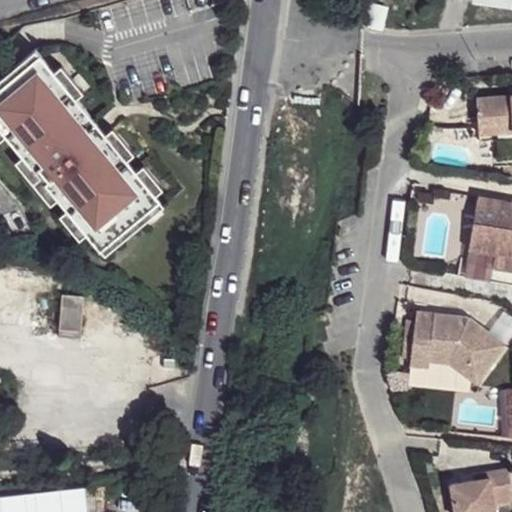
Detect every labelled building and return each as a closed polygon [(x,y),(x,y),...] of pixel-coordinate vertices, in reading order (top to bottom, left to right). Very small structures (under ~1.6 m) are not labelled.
[(88,234),(105,256),(165,207),(156,197),(136,173),(127,162),(106,136),(77,101),(54,73),(37,52),(0,81),(0,127),(7,137),(24,157),(59,200),(68,210),(88,234)] [(62,67),(54,73),(77,101),(85,94),(62,67)] [(511,97),(476,100),(477,127),(511,124),(511,97)] [(511,124),(477,127),(478,137),(511,134),(511,124)] [(114,129),(106,136),(127,162),(135,156),(114,129)] [(24,157),(16,163),(51,206),(59,200),(24,157)] [(144,166),(136,173),(156,197),(164,191),(144,166)] [(511,203),(476,197),(467,249),(494,254),(511,257),(511,203)] [(68,210),(60,217),(80,241),(88,234),(68,210)] [(511,257),(494,254),(492,267),(511,270),(511,257)] [(58,293),(54,337),(76,339),(81,294),(58,293)] [(417,313),(409,365),(425,368),(426,362),(446,365),(473,387),(503,348),(468,320),(417,313)] [(511,387),(503,388),(505,436),(511,435),(511,387)] [(474,483),(451,487),(454,511),(494,511),(494,507),(511,503),(511,496),(508,472),(487,475),(488,481),(474,483)] [(487,475),(473,477),(474,483),(488,481),(487,475)]
